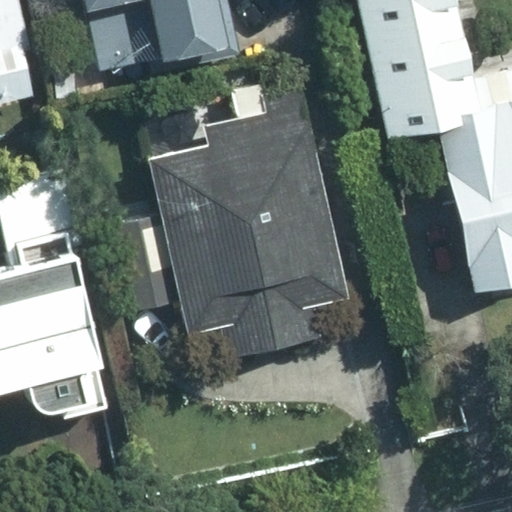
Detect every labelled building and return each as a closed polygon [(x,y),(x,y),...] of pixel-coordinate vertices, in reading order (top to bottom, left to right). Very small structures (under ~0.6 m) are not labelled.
[(68,0),(83,60),(132,49),(135,64),(227,45),(216,0),(68,0)] [(419,111),(456,279),(511,266),(511,59),(450,73),(434,0),(338,0),(366,123),(419,111)] [(0,90),(16,87),(0,17),(0,90)] [(326,287),(283,85),(248,93),(250,105),(183,120),(187,138),(126,150),(138,206),(89,217),(108,302),(162,289),(168,321),(202,314),(208,345),(300,326),(294,295),(326,287)] [(0,388),(3,393),(9,396),(16,398),(52,391),(54,403),(59,403),(85,398),(75,350),(53,242),(50,225),(64,223),(52,165),(0,175),(0,388)]
